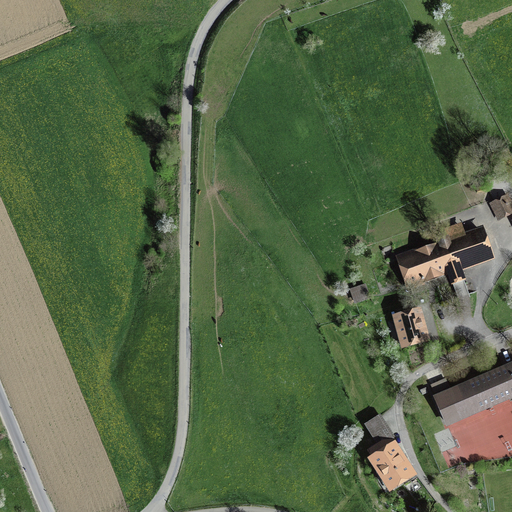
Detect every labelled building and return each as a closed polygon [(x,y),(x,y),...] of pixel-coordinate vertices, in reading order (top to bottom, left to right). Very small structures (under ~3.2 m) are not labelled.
[(511,208),(506,199),(495,205),(503,218),(511,212),(511,208)] [(483,227),(395,258),(405,288),(445,275),(449,288),(466,282),(462,272),(497,260),(483,227)] [(366,286),(352,291),(356,304),(371,299),(366,286)] [(420,312),(396,319),(405,348),(428,341),(420,312)] [(511,366),(432,400),(441,428),(511,400),(511,366)] [(445,383),(431,389),(434,396),(448,390),(445,383)] [(379,446),(369,452),(393,487),(412,475),(393,448),(397,445),(380,419),(367,428),(379,446)]
